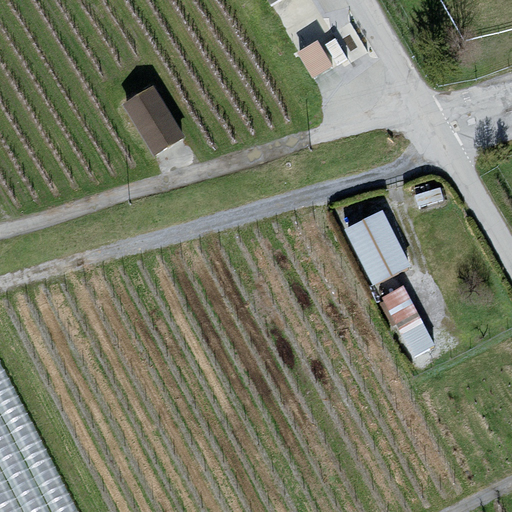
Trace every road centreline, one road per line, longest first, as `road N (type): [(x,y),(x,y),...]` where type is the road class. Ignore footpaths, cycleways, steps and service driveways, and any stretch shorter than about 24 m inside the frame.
road 1 (track): [(0,231),(418,106)]
road 2 (unclassified): [(511,264),(356,0)]
